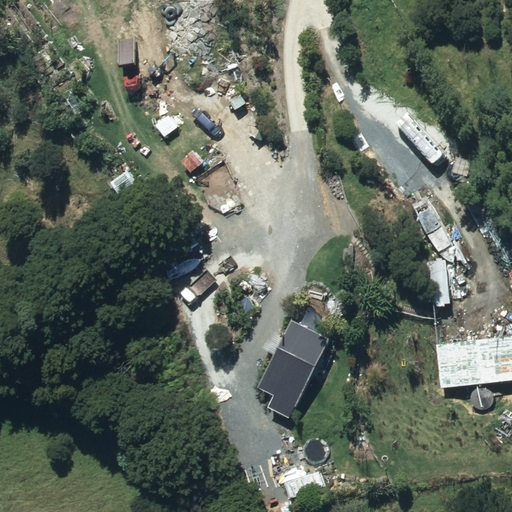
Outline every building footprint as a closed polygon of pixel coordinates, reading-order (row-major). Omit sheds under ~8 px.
[(435,205),(418,217),(447,261),(464,250),(435,205)] [(447,263),(432,264),(433,305),(449,304),(447,263)] [(334,339),(294,320),(261,388),(276,396),(271,407),(293,418),(314,380),(320,383),(333,358),(326,355),(334,339)] [(511,337),(439,343),(443,388),(511,380),(511,337)] [(321,469),(284,480),(290,500),(327,489),(321,469)]
